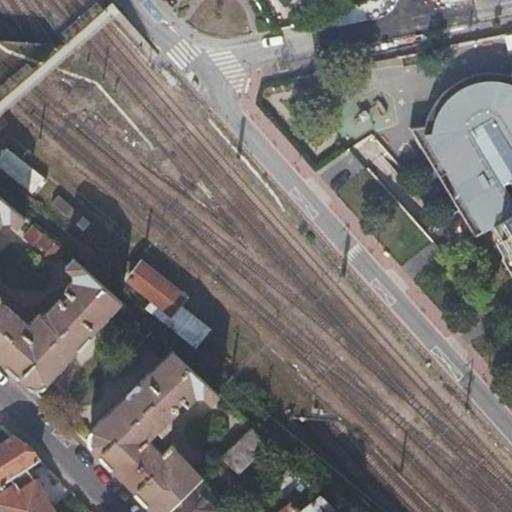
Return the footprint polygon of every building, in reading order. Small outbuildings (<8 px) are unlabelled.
[(330,0),(340,16),(354,7),(349,0),(330,0)] [(511,73),(487,105),(477,110),(468,116),(427,125),(412,128),(435,165),(441,161),(470,206),(463,210),(479,234),(495,225),(502,221),(511,214),(511,73)] [(443,111),(427,125),(468,116),(477,110),(487,105),(511,73),(505,76),(483,86),(471,92),(461,98),(450,105),(443,111)] [(343,144),(396,117),(383,92),(353,108),(346,94),(324,106),(343,144)] [(367,133),(352,147),(369,166),(384,151),(367,133)] [(0,170),(31,193),(42,178),(1,147),(0,147),(0,170)] [(435,165),(463,210),(470,206),(441,161),(435,165)] [(0,359),(29,386),(43,384),(120,299),(73,256),(64,265),(73,272),(72,279),(63,288),(68,292),(61,299),(59,297),(47,311),(38,312),(27,323),(0,298),(0,221),(1,220),(8,218),(16,225),(24,216),(0,195),(0,359)] [(511,214),(502,221),(509,232),(502,236),(511,252),(511,214)] [(502,221),(495,225),(502,236),(509,232),(502,221)] [(47,252),(55,241),(41,230),(33,240),(47,252)] [(511,252),(502,236),(496,240),(502,249),(504,260),(511,273),(511,252)] [(181,294),(140,262),(127,278),(168,310),(181,294)] [(151,327),(142,319),(119,344),(128,352),(151,327)] [(154,511),(163,511),(202,474),(171,443),(162,452),(148,437),(157,428),(161,433),(171,424),(171,416),(178,408),(176,405),(182,399),(187,403),(195,395),(203,394),(210,402),(218,394),(171,348),(88,428),(88,443),(122,477),(154,511)] [(1,424),(0,424),(0,481),(25,465),(1,424)] [(264,440),(251,427),(202,474),(163,511),(209,511),(215,506),(201,493),(207,487),(201,480),(211,472),(221,482),(264,440)] [(300,474),(289,464),(270,487),(281,497),(300,474)] [(25,465),(0,481),(0,511),(47,511),(53,508),(43,492),(44,491),(35,477),(33,478),(25,465)] [(329,511),(335,508),(321,494),(297,511),(289,501),(274,511),(329,511)]
